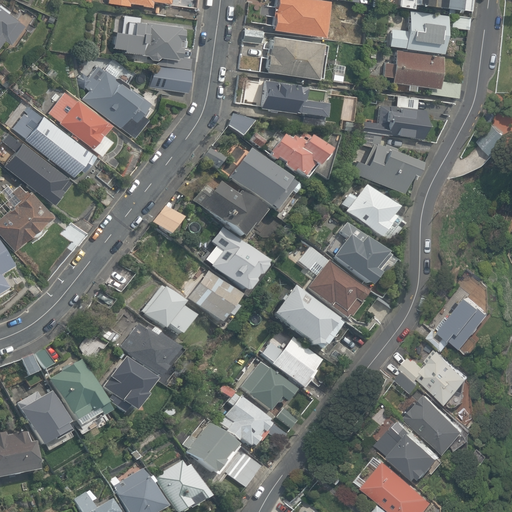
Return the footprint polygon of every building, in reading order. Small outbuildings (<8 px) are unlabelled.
[(35,0),(33,4),(43,9),(47,0),(35,0)] [(325,0),(274,0),(271,29),(321,34),(325,0)] [(464,0),(416,0),(416,3),(463,9),(464,0)] [(22,23),(0,7),(0,41),(2,39),(8,43),(22,23)] [(448,17),(411,13),(409,32),(391,30),(389,45),(405,47),(405,49),(444,53),(448,17)] [(186,27),(134,20),(132,33),(116,31),(113,47),(124,49),(124,52),(181,60),(186,27)] [(260,24),(243,22),(241,38),(258,40),(260,24)] [(325,42),(270,35),(266,70),(321,77),(325,42)] [(443,58),(395,52),(392,82),(439,88),(443,58)] [(188,69),(151,64),(148,86),(185,91),(188,69)] [(150,104),(105,70),(104,71),(97,66),(82,86),(89,91),(82,99),(134,138),(148,120),(141,115),(150,104)] [(264,79),(260,109),(296,113),(297,111),(327,115),(328,102),(305,99),(306,87),(300,86),(300,84),(264,79)] [(77,101),(64,92),(48,113),(60,122),(59,123),(100,154),(109,142),(99,135),(108,123),(78,100),(77,101)] [(362,121),(360,131),(422,139),(426,111),(380,104),(378,123),(362,121)] [(42,117),(28,107),(13,127),(26,137),(24,139),(72,176),(78,167),(83,171),(95,155),(43,116),(42,117)] [(232,109),(222,125),(239,136),(249,120),(232,109)] [(493,124),(479,142),(496,156),(511,138),(493,124)] [(21,143),(8,133),(2,141),(15,151),(4,166),(53,205),(71,182),(67,179),(68,177),(23,141),(21,143)] [(267,142),(256,133),(249,142),(261,150),(267,142)] [(291,139),(285,134),(268,157),(276,163),(279,159),(287,165),(285,167),(294,174),(295,172),(305,179),(314,165),(318,168),(330,152),(311,139),(307,145),(294,135),(291,139)] [(357,160),(352,173),(403,193),(416,159),(378,145),(370,165),(357,160)] [(225,161),(209,150),(202,161),(218,171),(225,161)] [(292,180),(251,150),(230,179),(271,210),(292,180)] [(477,155),(450,162),(455,177),(481,169),(477,155)] [(212,196),(202,188),(191,202),(242,241),(266,211),(241,191),(237,196),(221,183),(212,196)] [(28,193),(20,184),(12,192),(19,200),(0,216),(0,234),(15,251),(54,217),(31,191),(28,193)] [(367,184),(345,213),(381,241),(392,226),(388,223),(400,209),(367,184)] [(183,220),(164,206),(152,223),(171,237),(183,220)] [(350,235),(333,258),(374,288),(383,275),(376,270),(387,255),(366,240),(363,245),(350,235)] [(270,264),(233,237),(210,267),(247,295),(270,264)] [(16,265),(0,239),(0,291),(9,286),(2,273),(16,265)] [(145,267),(153,255),(136,244),(129,255),(145,267)] [(328,262),(308,290),(331,308),(334,304),(347,314),(355,302),(361,306),(370,294),(328,262)] [(243,297),(208,272),(188,299),(223,325),(243,297)] [(296,287),(274,316),(311,344),(312,347),(324,347),(324,343),(341,320),(296,287)] [(186,304),(164,288),(144,315),(165,331),(168,326),(183,337),(197,318),(183,308),(186,304)] [(493,315),(472,297),(444,331),(465,349),(493,315)] [(156,338),(139,324),(120,348),(160,381),(169,370),(166,368),(181,350),(160,333),(156,338)] [(325,361),(293,337),(272,365),(304,389),(325,361)] [(415,360),(398,380),(414,393),(422,384),(450,407),(475,377),(442,349),(426,368),(415,360)] [(44,350),(35,355),(44,371),(53,365),(44,350)] [(21,360),(28,377),(40,372),(33,355),(21,360)] [(155,383),(125,359),(103,387),(127,405),(139,390),(146,395),(155,383)] [(109,405),(81,360),(49,380),(72,417),(88,407),(93,415),(109,405)] [(259,361),(238,388),(270,412),(281,398),(287,402),(297,390),(259,361)] [(71,425),(52,391),(19,410),(42,450),(71,433),(68,427),(71,425)] [(428,391),(405,416),(449,454),(471,429),(428,391)] [(273,423),(239,398),(224,417),(233,424),(226,433),(239,442),(240,440),(250,448),(252,446),(254,448),(273,423)] [(207,423),(185,453),(219,477),(240,446),(207,423)] [(394,427),(380,444),(423,482),(446,456),(409,424),(401,433),(394,427)] [(281,425),(264,446),(273,454),(291,433),(281,425)] [(0,479),(42,471),(36,444),(30,445),(27,432),(8,436),(7,433),(0,434),(0,479)] [(245,453),(226,476),(242,488),(260,465),(245,453)] [(182,461),(153,478),(173,511),(185,511),(194,507),(191,501),(200,495),(204,502),(210,499),(190,466),(186,468),(182,461)] [(429,511),(437,503),(386,462),(365,487),(396,511),(429,511)] [(141,466),(109,484),(125,511),(153,511),(164,506),(141,466)] [(118,511),(110,498),(87,511),(118,511)] [(391,511),(381,503),(373,511),(391,511)]
